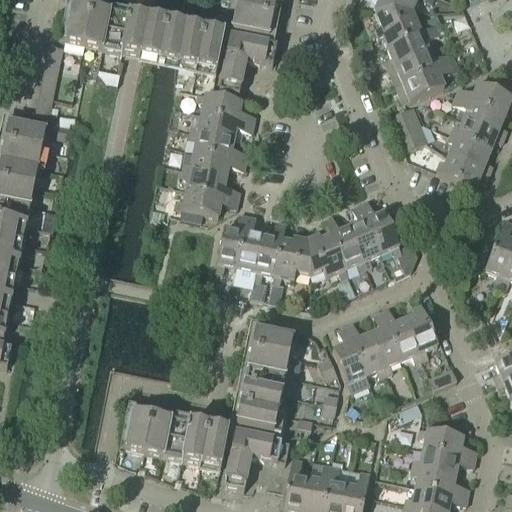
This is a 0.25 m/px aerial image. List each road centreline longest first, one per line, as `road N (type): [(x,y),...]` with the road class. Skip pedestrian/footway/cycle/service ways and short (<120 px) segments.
road 1 (residential): [(344,0),(332,26),(332,65),(371,156),(401,214),(446,229)]
road 2 (residential): [(489,511),(498,468),(487,419),(426,287)]
road 3 (residential): [(199,307),(294,326),(336,325),(426,287)]
road 4 (residential): [(43,511),(74,322)]
road 5 (residential): [(0,110),(20,102),(42,0)]
